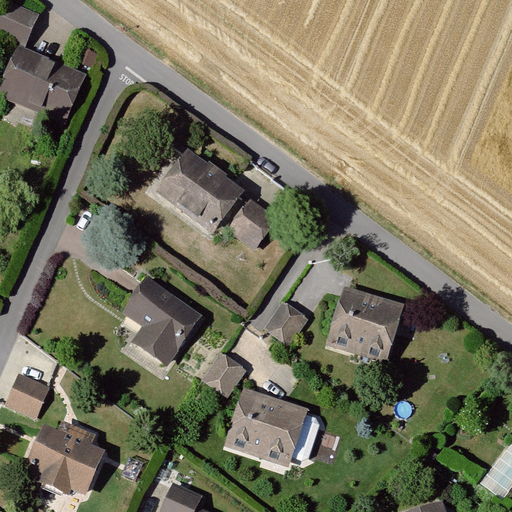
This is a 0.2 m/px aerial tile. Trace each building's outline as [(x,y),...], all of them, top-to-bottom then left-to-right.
[(41,12),(14,0),(9,0),(0,22),(0,30),(27,42),(41,12)] [(90,75),(19,44),(0,86),(0,88),(70,119),(90,75)] [(253,190),(192,144),(161,185),(222,231),(226,226),(250,193),(253,190)] [(250,193),(226,226),(257,248),(281,216),(250,193)] [(173,359),(205,309),(149,272),(127,306),(147,319),(136,336),(173,359)] [(408,299),(346,283),(332,337),(393,353),(408,299)] [(309,314),(288,297),(268,322),(289,339),(309,314)] [(248,366),(224,349),(205,375),(229,393),(248,366)] [(52,385),(19,371),(5,401),(38,416),(52,385)] [(310,406),(248,387),(231,442),(293,461),(310,406)] [(109,444),(48,418),(28,464),(89,490),(109,444)] [(214,501),(175,484),(163,511),(166,511),(208,511),(209,510),(214,501)]
